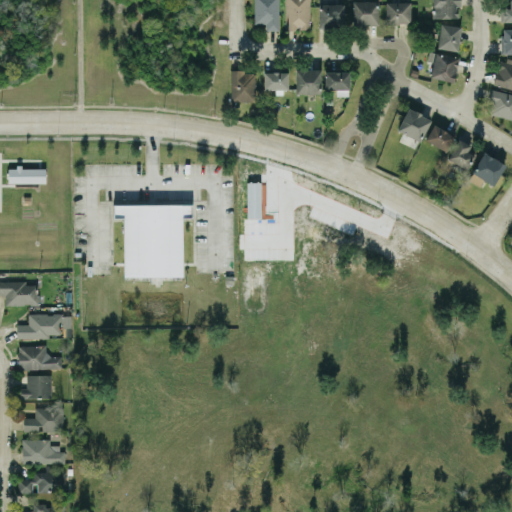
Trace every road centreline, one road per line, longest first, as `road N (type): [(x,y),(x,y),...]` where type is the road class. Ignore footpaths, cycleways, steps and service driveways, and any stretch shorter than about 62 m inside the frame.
road 1 (residential): [(0,122),(152,125),(302,153),(421,207),(511,275)]
road 2 (residential): [(511,143),(350,47),(238,47)]
road 3 (residential): [(0,360),(1,511)]
